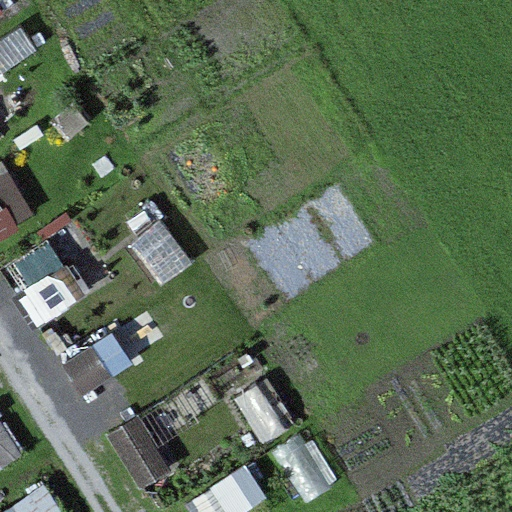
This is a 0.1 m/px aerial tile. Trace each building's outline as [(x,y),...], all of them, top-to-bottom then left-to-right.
[(0,0),(0,15),(17,3),(14,0),(0,0)] [(0,237),(41,213),(10,161),(0,167),(0,237)] [(71,223),(2,269),(39,325),(108,279),(71,223)] [(160,279),(189,266),(172,223),(142,235),(160,279)] [(86,392),(139,363),(117,324),(65,353),(86,392)] [(271,436),(299,421),(272,375),(245,390),(271,436)] [(145,409),(111,431),(148,487),(182,465),(145,409)] [(0,465),(27,450),(10,420),(0,425),(0,465)] [(258,464),(197,492),(206,511),(233,511),(273,494),(258,464)] [(30,511),(66,511),(49,482),(22,497),(30,511)]
